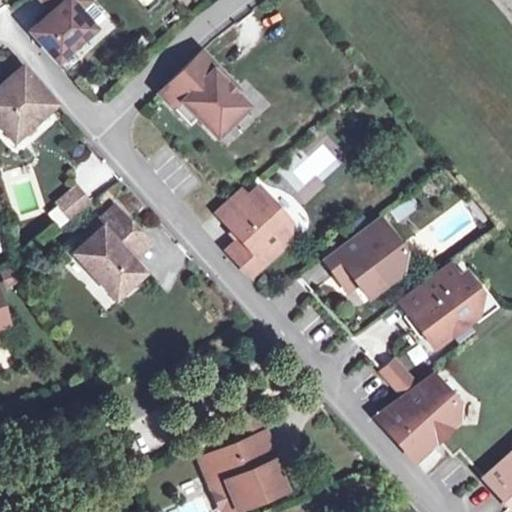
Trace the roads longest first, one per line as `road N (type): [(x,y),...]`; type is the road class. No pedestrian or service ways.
road 1 (residential): [(439,511),(91,124)]
road 2 (residential): [(91,124),(235,0)]
road 3 (residential): [(91,124),(0,24)]
